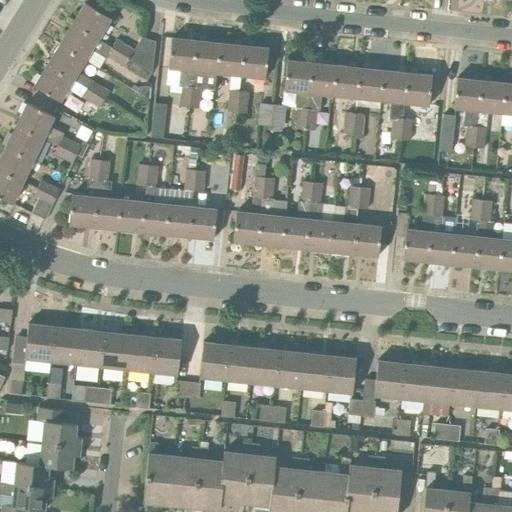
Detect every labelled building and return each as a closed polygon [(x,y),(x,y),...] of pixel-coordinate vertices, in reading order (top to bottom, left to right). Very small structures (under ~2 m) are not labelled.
[(85,2),(72,23),(98,39),(111,18),(85,2)] [(85,60),(92,49),(106,58),(106,56),(146,81),(151,72),(112,47),(98,39),(72,23),(59,44),(85,60)] [(180,106),(189,107),(199,39),(172,36),(166,85),(171,85),(170,101),(180,102),(180,106)] [(112,47),(151,72),(156,42),(142,37),(135,50),(117,39),(112,47)] [(220,42),(199,39),(189,107),(198,108),(200,88),(214,90),(216,73),(220,42)] [(216,73),(230,74),(240,76),(244,45),(220,42),(216,73)] [(78,72),(85,60),(59,44),(47,65),(73,81),(104,99),(109,91),(78,72)] [(244,45),(240,76),(265,79),(269,47),(244,45)] [(295,129),(305,130),(312,62),(287,60),(284,90),(297,91),(295,108),(298,108),(295,129)] [(312,62),(305,130),(315,131),(317,111),(319,111),(320,94),(332,95),(336,65),(312,62)] [(104,99),(73,81),(47,65),(34,85),(60,101),(68,88),(99,107),(104,99)] [(357,98),(360,67),(336,65),(332,95),(357,98)] [(384,70),(360,67),(357,98),(381,100),(384,70)] [(405,103),(408,72),(384,70),(381,100),(390,101),(389,118),(393,118),(391,139),(399,140),(402,119),(405,103)] [(408,72),(405,103),(429,106),(432,75),(408,72)] [(474,148),(481,80),(457,78),(453,109),(465,110),(463,127),(466,127),(464,147),(474,148)] [(505,83),(481,80),(474,148),(483,149),(487,112),(502,114),(505,83)] [(502,114),(511,114),(511,83),(505,83),(502,114)] [(151,87),(144,86),(137,88),(133,85),(131,89),(149,100),(151,87)] [(228,112),(236,113),(238,91),(230,91),(228,112)] [(238,91),(236,113),(246,114),(248,93),(238,91)] [(58,145),(76,153),(80,145),(62,137),(64,133),(49,126),(54,116),(26,103),(16,125),(43,138),(58,145)] [(154,103),(150,137),(163,138),(167,104),(154,103)] [(270,126),(273,104),(259,103),(257,125),(270,126)] [(286,106),(273,104),(270,126),(284,128),(286,106)] [(352,134),(355,114),(345,112),(343,133),(352,134)] [(364,115),(355,114),(352,134),(362,135),(364,115)] [(451,152),(455,116),(441,114),(438,150),(451,152)] [(402,119),(399,140),(410,141),(412,120),(402,119)] [(16,125),(5,147),(33,160),(43,138),(16,125)] [(76,153),(58,145),(53,154),(72,163),(76,153)] [(0,158),(0,171),(23,182),(33,160),(5,147),(0,158)] [(190,148),(189,157),(197,158),(198,149),(190,148)] [(234,154),(230,189),(239,190),(243,155),(234,154)] [(262,197),(264,176),(266,157),(256,156),(254,175),(252,196),(262,197)] [(96,197),(100,160),(90,159),(88,179),(87,179),(86,196),(72,194),(69,224),(93,227),(96,197)] [(188,169),(195,170),(196,162),(196,160),(189,159),(188,169)] [(109,161),(100,160),(96,197),(93,227),(117,229),(120,199),(109,198),(111,181),(107,180),(109,161)] [(146,185),(148,165),(139,164),(136,184),(146,185)] [(168,204),(170,189),(155,188),(157,166),(148,165),(146,185),(144,202),(141,232),(165,234),(168,204)] [(183,190),(170,189),(168,204),(165,234),(189,237),(192,207),(194,191),(195,170),(188,169),(186,169),(183,190)] [(194,191),(203,192),(206,171),(195,170),(194,191)] [(23,182),(0,171),(0,198),(12,204),(23,182)] [(262,197),(260,214),(257,244),(281,246),(285,216),(272,215),(274,198),(272,198),(274,177),(264,176),(262,197)] [(38,188),(56,197),(60,189),(42,180),(38,188)] [(295,217),(285,216),(281,246),(306,249),(313,182),(303,181),(301,200),(297,200),(295,217)] [(322,183),(313,182),(306,249),(330,251),(335,204),(320,202),(322,183)] [(348,205),(335,204),(330,251),(354,254),(357,224),(358,208),(361,187),(350,186),(348,205)] [(361,187),(358,208),(367,209),(370,188),(361,187)] [(56,197),(38,188),(33,198),(37,200),(31,213),(45,220),(56,197)] [(430,232),(433,195),(428,194),(425,194),(421,231),(407,229),(406,237),(405,237),(402,259),(427,262),(430,232)] [(433,195),(432,216),(430,232),(454,234),(455,218),(441,217),(443,195),(436,194),(433,195)] [(141,232),(144,202),(120,199),(117,229),(141,232)] [(480,221),(482,200),(472,199),(469,220),(480,221)] [(480,221),(478,237),(475,267),(499,269),(502,239),(491,238),(493,221),(490,221),(492,201),(482,200),(480,221)] [(217,209),(192,207),(189,237),(213,239),(217,209)] [(257,244),(260,214),(250,213),(236,211),(233,241),(257,244)] [(381,226),(357,224),(354,254),(378,257),(381,226)] [(499,269),(511,270),(511,231),(511,240),(502,239),(499,269)] [(451,264),(454,234),(441,233),(430,232),(427,262),(451,264)] [(475,267),(478,237),(454,234),(451,264),(475,267)] [(0,322),(11,323),(12,310),(0,309),(0,322)] [(28,323),(24,358),(50,361),(54,326),(28,323)] [(54,326),(50,361),(76,364),(79,328),(54,326)] [(101,366),(105,331),(79,328),(76,364),(101,366)] [(130,334),(105,331),(101,366),(127,369),(130,334)] [(156,337),(130,334),(127,369),(152,372),(156,337)] [(0,350),(7,351),(9,339),(0,337),(0,350)] [(156,337),(152,372),(178,374),(181,339),(156,337)] [(225,379),(228,344),(203,342),(199,377),(225,379)] [(254,347),(228,344),(225,379),(250,382),(254,347)] [(276,385),(279,350),(254,347),(250,382),(276,385)] [(305,352),(279,350),(276,385),(301,387),(305,352)] [(330,355),(305,352),(301,387),(326,390),(330,355)] [(356,358),(330,355),(326,390),(352,393),(356,358)] [(399,397),(403,362),(378,359),(376,379),(365,378),(362,400),(361,415),(373,416),(374,401),(373,401),(374,395),(399,397)] [(11,377),(23,378),(25,362),(13,361),(11,377)] [(429,365),(403,362),(399,397),(425,400),(429,365)] [(450,403),(454,367),(429,365),(425,400),(450,403)] [(479,370),(454,367),(450,403),(476,406),(479,370)] [(505,373),(479,370),(476,406),(501,408),(505,373)] [(511,373),(505,373),(501,408),(511,409),(511,373)] [(185,398),(187,382),(175,381),(173,397),(185,398)] [(201,384),(187,382),(185,398),(199,400),(201,384)] [(59,400),(61,385),(48,383),(46,398),(59,400)] [(86,388),(84,403),(97,404),(99,389),(86,388)] [(111,390),(99,389),(97,404),(110,406),(111,390)] [(149,410),(150,394),(137,393),(135,408),(149,410)] [(350,398),(348,414),(361,415),(362,400),(350,398)] [(234,419),(235,403),(223,402),(221,417),(234,419)] [(21,414),(22,404),(6,403),(5,413),(21,414)] [(271,423),(272,407),(260,406),(259,421),(271,423)] [(286,408),(272,407),(271,423),(284,424),(286,408)] [(44,422),(42,443),(80,447),(81,438),(75,437),(77,424),(64,423),(65,410),(39,408),(37,421),(44,422)] [(324,428),(325,412),(312,411),(311,427),(324,428)] [(409,437),(409,436),(410,421),(397,420),(396,436),(409,437)] [(433,440),(446,441),(447,425),(435,424),(433,440)] [(460,427),(447,425),(446,441),(458,442),(460,427)] [(497,446),(497,445),(499,431),(486,429),(484,445),(497,446)] [(79,456),(80,447),(42,443),(40,465),(49,466),(49,467),(72,469),(73,456),(79,456)] [(157,454),(158,444),(149,443),(143,502),(169,505),(174,456),(157,454)] [(224,461),(220,501),(221,501),(244,504),(251,444),(242,443),(241,453),(224,451),(223,461),(224,461)] [(251,444),(244,504),(269,506),(270,506),(274,466),(275,466),(276,457),(258,455),(259,445),(251,444)] [(193,508),(200,448),(191,448),(190,457),(174,456),(169,505),(193,508)] [(220,510),(221,501),(220,501),(224,461),(223,461),(207,459),(208,449),(200,448),(193,508),(220,510)] [(366,466),(350,465),(345,511),(370,511),(376,457),(367,456),(366,466)] [(376,457),(370,511),(396,511),(401,470),(384,468),(385,458),(376,457)] [(275,466),(274,466),(270,506),(269,506),(268,511),(294,511),(300,459),(292,458),(291,468),(275,466)] [(319,511),(324,472),(308,470),(309,460),(300,459),(294,511),(319,511)] [(16,462),(14,485),(52,488),(53,479),(48,478),(49,467),(49,466),(40,465),(16,462)] [(324,472),(319,511),(345,511),(350,465),(341,463),(340,473),(324,472)] [(422,511),(444,511),(447,490),(434,488),(435,472),(427,471),(422,511)] [(466,511),(468,502),(469,502),(472,476),(463,475),(461,491),(448,490),(447,490),(444,511),(466,511)] [(492,478),(490,488),(488,511),(510,511),(511,506),(497,505),(499,489),(500,479),(492,478)] [(52,498),(52,488),(14,485),(0,484),(0,486),(0,494),(13,496),(12,506),(2,505),(1,511),(27,511),(28,509),(44,510),(46,497),(52,498)] [(468,502),(466,511),(488,511),(490,488),(483,487),(482,503),(469,502),(468,502)]
